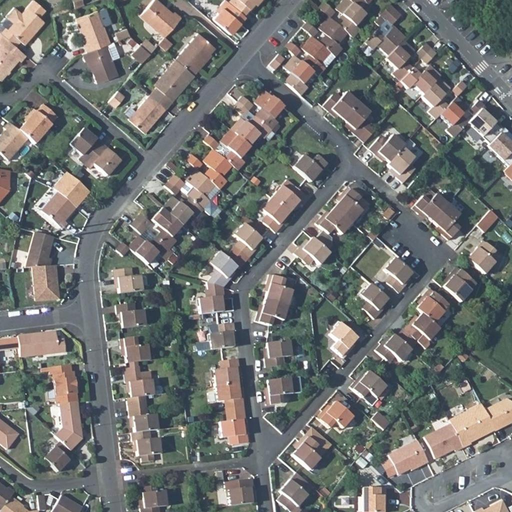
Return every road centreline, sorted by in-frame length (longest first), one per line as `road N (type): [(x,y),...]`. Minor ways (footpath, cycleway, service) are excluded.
road 1 (residential): [(259,460),(446,253),(350,164)]
road 2 (residential): [(259,460),(241,293),(350,164)]
road 3 (residential): [(511,476),(434,510),(422,505),(426,489),(500,452)]
road 4 (residential): [(89,313),(91,237),(149,163)]
road 5 (residential): [(109,479),(89,313)]
road 6 (residential): [(350,164),(331,134),(241,58)]
road 7 (residential): [(259,460),(109,479)]
road 8 (residential): [(149,163),(241,58)]
road 9 (residential): [(45,73),(149,163)]
road 10 (residential): [(420,0),(511,99)]
